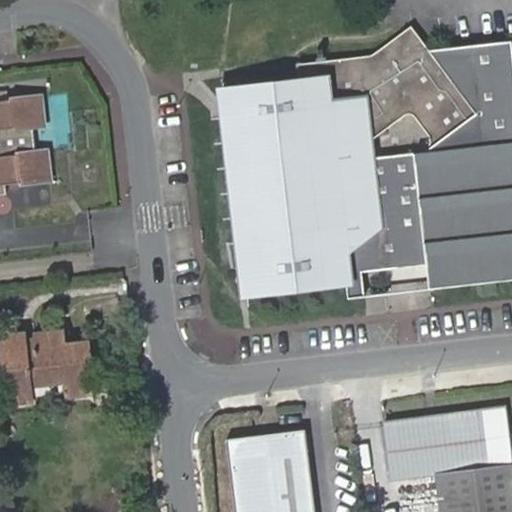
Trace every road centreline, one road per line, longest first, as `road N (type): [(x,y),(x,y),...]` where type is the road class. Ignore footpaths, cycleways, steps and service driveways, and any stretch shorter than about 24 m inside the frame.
road 1 (residential): [(0,11),(44,5),(86,16),(134,80),(170,385)]
road 2 (residential): [(170,385),(511,346)]
road 3 (residential): [(170,385),(185,511)]
